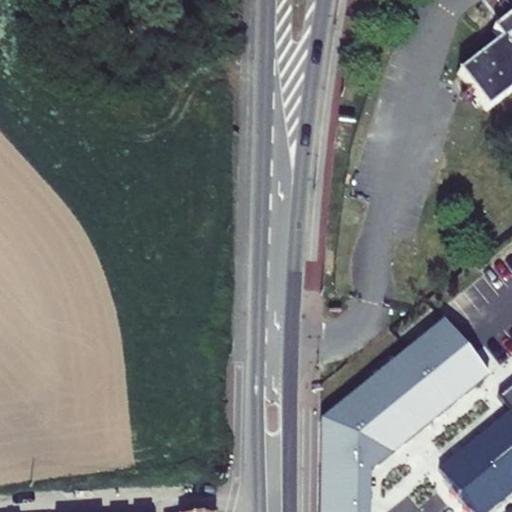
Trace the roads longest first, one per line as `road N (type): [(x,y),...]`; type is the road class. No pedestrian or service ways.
road 1 (primary): [(289,498),(296,239),(326,0)]
road 2 (primary): [(266,0),(256,499)]
road 3 (residential): [(256,499),(0,508)]
